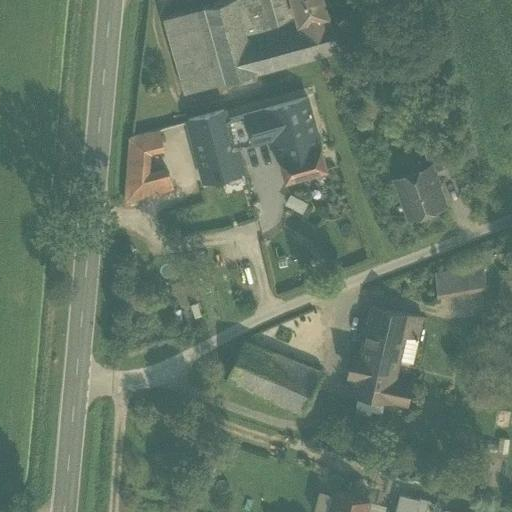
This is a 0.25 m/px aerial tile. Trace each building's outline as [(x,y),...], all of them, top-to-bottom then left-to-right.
[(235,0),(226,0),(202,7),(223,82),(255,73),(245,36),(235,0)] [(291,0),(235,0),(245,36),(278,28),(277,24),(282,22),(283,26),(297,23),(297,22),(291,0)] [(322,0),(291,0),(297,22),(297,23),(307,59),(337,51),(322,0)] [(202,7),(163,17),(184,92),(223,82),(202,7)] [(278,28),(245,36),(255,73),(306,58),(307,59),(297,23),(283,26),(282,22),(277,24),(278,28)] [(264,110),(271,132),(275,144),(316,133),(306,98),(264,110)] [(271,132),(264,110),(225,121),(233,147),(235,147),(246,144),(260,140),(271,132)] [(222,111),(188,120),(205,180),(241,170),(235,147),(233,147),(225,121),(222,111)] [(172,124),(129,136),(124,202),(173,188),(167,166),(148,171),(149,154),(179,147),(172,124)] [(435,132),(419,138),(429,164),(430,164),(433,171),(448,166),(435,132)] [(316,133),(275,144),(279,158),(285,180),(326,169),(320,147),(316,133)] [(429,164),(394,177),(409,216),(444,203),(433,171),(430,164),(429,164)] [(284,206),(301,214),(306,204),(290,195),(284,206)] [(483,265),(434,272),(437,296),(485,288),(483,265)] [(422,317),(370,307),(359,357),(352,356),(350,364),(396,373),(398,363),(398,362),(398,360),(404,337),(418,340),(422,317)] [(404,337),(398,360),(412,363),(418,340),(404,337)] [(320,374),(244,341),(227,380),(303,413),(320,374)] [(396,373),(350,364),(348,375),(355,377),(351,394),(389,402),(390,400),(406,404),(411,383),(394,380),(396,373)] [(488,393),(476,392),(475,405),(486,406),(488,393)] [(313,511),(329,511),(335,491),(321,487),(313,511)] [(364,511),(368,500),(335,491),(329,511),(364,511)] [(399,494),(394,511),(431,511),(435,501),(420,497),(419,499),(399,494)] [(383,511),(385,504),(368,500),(364,511),(383,511)]
